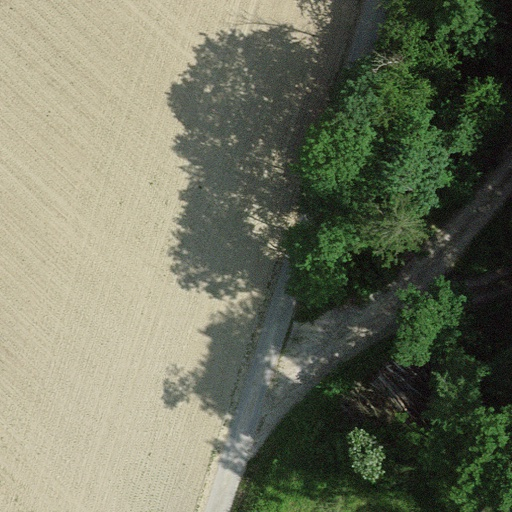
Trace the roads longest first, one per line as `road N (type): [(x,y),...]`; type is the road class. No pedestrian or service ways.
road 1 (track): [(372,0),(205,511)]
road 2 (track): [(511,161),(384,310),(239,406)]
